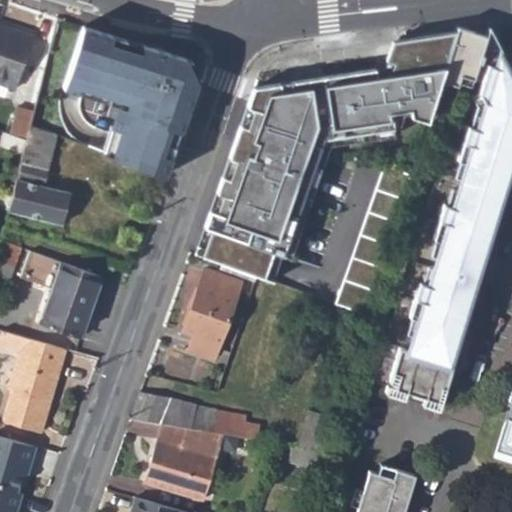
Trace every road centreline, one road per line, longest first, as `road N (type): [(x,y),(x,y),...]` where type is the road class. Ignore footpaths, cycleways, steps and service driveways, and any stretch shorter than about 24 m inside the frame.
road 1 (tertiary): [(72,511),(245,25)]
road 2 (tertiary): [(511,1),(327,10),(245,25)]
road 3 (residential): [(446,470),(482,377),(511,353)]
road 4 (tertiary): [(245,25),(114,0)]
